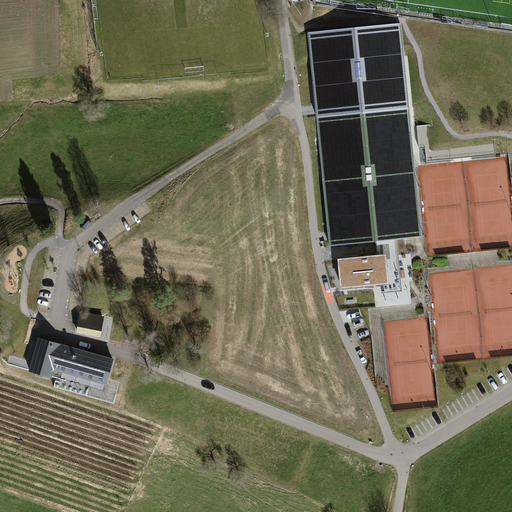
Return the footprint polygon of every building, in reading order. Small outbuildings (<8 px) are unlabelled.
[(396,239),(422,237),(401,23),(309,33),(330,246),(377,241),(396,239)] [(400,281),(396,239),(377,241),(378,256),(339,260),(342,287),(368,284),(400,281)] [(393,294),(394,308),(406,307),(404,292),(393,294)] [(105,316),(81,311),(77,332),(101,337),(101,336),(109,338),(111,326),(103,325),(105,316)] [(115,354),(71,341),(70,346),(69,346),(67,353),(34,344),(28,367),(64,377),(65,373),(105,384),(107,384),(115,354)]
